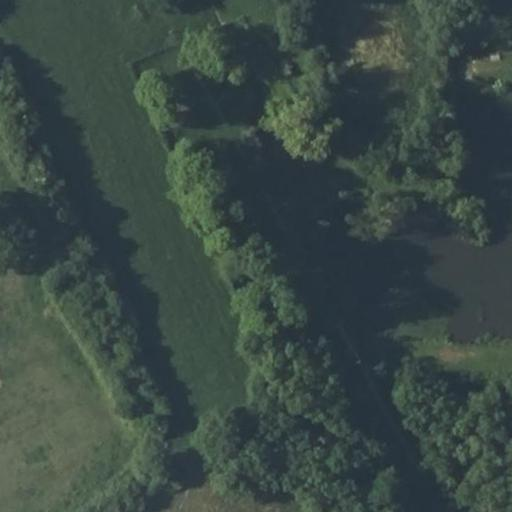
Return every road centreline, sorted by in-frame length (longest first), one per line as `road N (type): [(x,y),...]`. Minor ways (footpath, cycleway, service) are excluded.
road 1 (track): [(286,511),(221,486),(239,434),(325,380),(375,427),(385,502),(413,511)]
road 2 (track): [(464,511),(441,460),(497,437),(511,442)]
